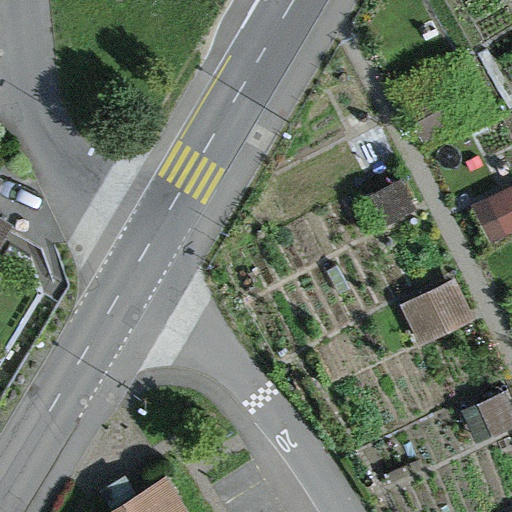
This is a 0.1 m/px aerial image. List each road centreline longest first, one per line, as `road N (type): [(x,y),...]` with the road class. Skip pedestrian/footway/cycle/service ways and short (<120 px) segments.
road 1 (motorway): [(190,0),(414,413),(454,511)]
road 2 (motorway): [(511,304),(351,0)]
road 3 (residential): [(339,511),(146,251)]
road 4 (unclassified): [(292,0),(146,251)]
road 5 (unclassified): [(146,251),(0,501)]
road 6 (unclassified): [(146,251),(45,125),(33,91),(26,0)]
